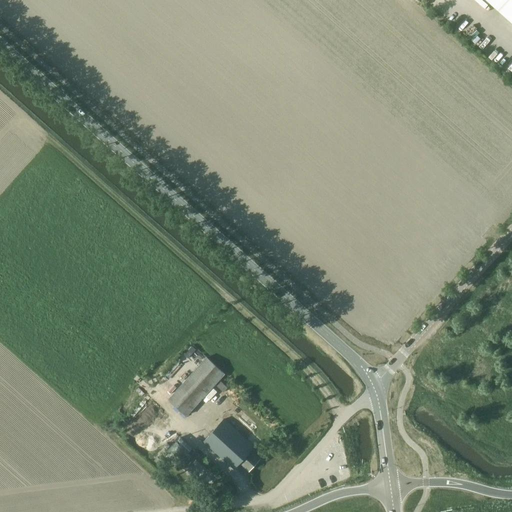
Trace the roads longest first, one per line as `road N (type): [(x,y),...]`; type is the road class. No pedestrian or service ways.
road 1 (secondary): [(374,388),(346,350),(0,44)]
road 2 (track): [(173,511),(264,500),(374,388)]
road 3 (unclassified): [(374,388),(511,236)]
road 4 (motorway): [(511,496),(450,484),(390,487)]
